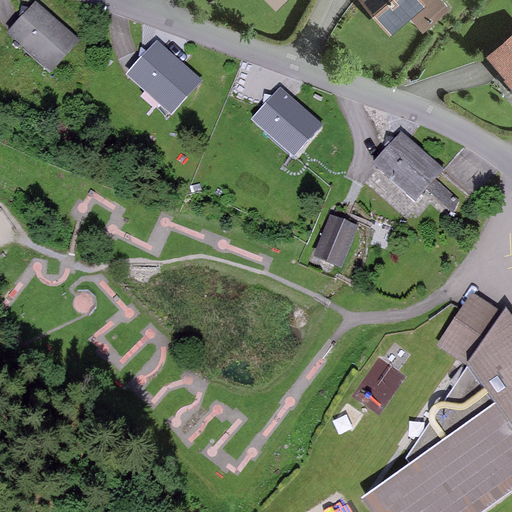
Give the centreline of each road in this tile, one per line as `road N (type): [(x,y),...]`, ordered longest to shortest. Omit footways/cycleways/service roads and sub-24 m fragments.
road 1 (residential): [(300,67),(461,130),(511,166)]
road 2 (residential): [(158,13),(300,67)]
